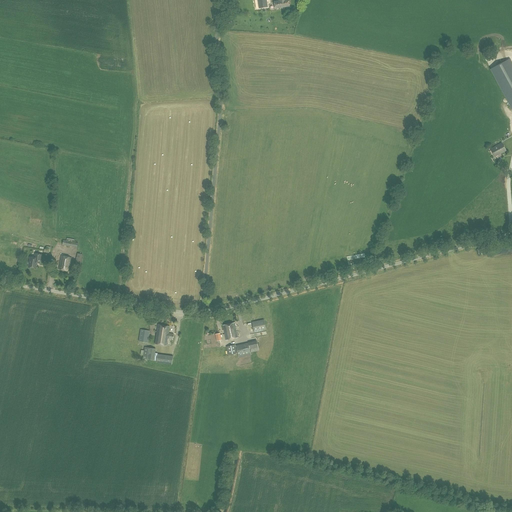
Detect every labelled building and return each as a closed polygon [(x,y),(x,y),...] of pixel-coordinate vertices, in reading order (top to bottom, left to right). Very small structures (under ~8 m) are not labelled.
[(266,0),(257,0),(259,9),(268,7),(266,0)] [(289,7),(288,0),(276,0),(277,2),(274,2),(275,9),(289,7)] [(511,62),(510,59),(490,70),(511,109),(511,62)] [(506,151),(502,143),(491,149),(495,157),(506,151)] [(42,255),(35,254),(35,258),(30,257),(28,267),(36,268),(37,263),(40,263),(42,255)] [(59,269),(69,271),(71,257),(61,256),(59,269)] [(266,330),(264,320),(252,322),(254,333),(266,330)] [(235,323),(223,325),(226,340),(238,337),(235,323)] [(158,324),(155,344),(167,346),(168,338),(173,339),(174,334),(169,333),(170,326),(158,324)] [(125,327),(124,345),(123,345),(122,354),(132,355),(133,347),(135,347),(137,333),(134,333),(135,328),(125,327)] [(150,331),(141,330),(139,341),(148,343),(150,331)] [(248,343),(237,346),(238,353),(239,357),(251,355),(251,352),(259,350),(257,341),(248,343)] [(235,344),(226,347),(228,355),(237,353),(235,344)] [(158,353),(155,353),(156,349),(144,347),(143,359),(154,361),(157,361),(156,363),(172,365),(174,356),(158,354),(158,353)]
